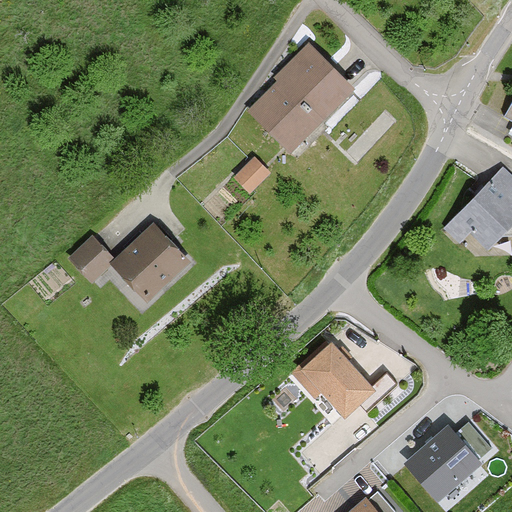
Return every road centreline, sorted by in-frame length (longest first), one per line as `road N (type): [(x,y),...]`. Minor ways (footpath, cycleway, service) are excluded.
road 1 (unclassified): [(339,285),(153,447)]
road 2 (unclassified): [(456,118),(339,285)]
road 3 (residential): [(448,369),(427,399),(315,492)]
road 4 (residential): [(456,118),(329,0)]
road 5 (residential): [(339,285),(448,369)]
